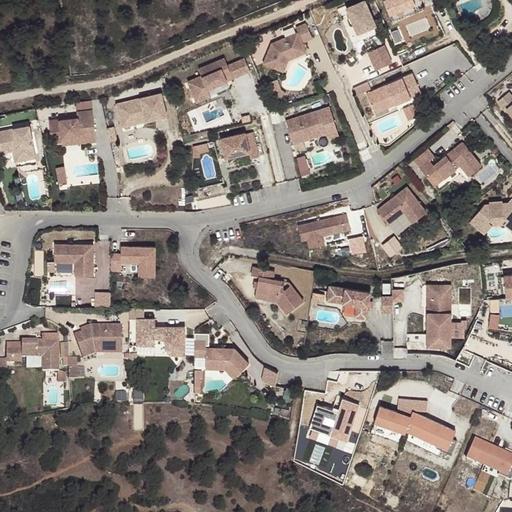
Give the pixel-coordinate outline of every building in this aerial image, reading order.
[(366,0),(360,0),(345,7),(357,34),(377,25),(366,0)] [(383,0),(390,14),(415,3),(413,0),(383,0)] [(266,67),(283,73),(287,59),(306,50),(303,44),(313,40),(307,25),(297,29),(299,34),(273,46),(266,67)] [(384,44),(369,51),(375,68),(391,61),(384,44)] [(287,59),(283,73),(286,74),(290,62),(308,54),(306,50),(287,59)] [(201,74),(187,81),(195,98),(209,91),(207,89),(227,80),(224,74),(231,71),(233,77),(250,70),(244,57),(228,64),(224,57),(198,68),(201,74)] [(412,72),(366,92),(373,109),(393,100),(395,104),(421,92),(412,72)] [(282,86),(274,84),(276,97),(278,103),(285,100),(282,94),(282,86)] [(209,91),(195,98),(197,102),(211,96),(209,91)] [(511,96),(508,92),(497,102),(505,112),(507,110),(511,116),(511,96)] [(161,93),(117,105),(122,125),(146,118),(147,122),(168,116),(161,93)] [(393,100),(373,109),(375,113),(395,104),(393,100)] [(414,102),(407,105),(412,117),(419,114),(414,102)] [(330,106),(286,119),(293,143),(326,132),(328,137),(340,134),(330,106)] [(93,110),(77,112),(77,118),(60,121),(60,120),(49,122),(53,147),(64,145),(64,141),(81,139),(82,143),(90,142),(89,133),(96,132),(93,110)] [(122,125),(123,129),(147,122),(146,118),(122,125)] [(30,124),(0,130),(0,147),(16,144),(19,160),(36,157),(30,124)] [(115,127),(107,129),(111,142),(118,140),(115,127)] [(245,132),(220,138),(225,158),(249,152),(251,158),(259,156),(254,137),(246,139),(245,132)] [(206,143),(193,146),(193,153),(199,152),(208,150),(206,143)] [(0,147),(0,152),(12,150),(14,161),(19,160),(16,144),(0,147)] [(433,158),(426,149),(411,161),(431,187),(455,168),(462,177),(474,168),(459,147),(431,168),(427,163),(433,158)] [(67,170),(59,171),(62,187),(70,185),(67,170)] [(480,206),(467,223),(482,235),(489,225),(486,223),(488,220),(499,217),(502,219),(499,223),(506,228),(511,220),(511,186),(511,185),(504,193),(507,195),(503,200),(498,201),(497,200),(485,203),(485,205),(480,206)] [(405,187),(375,210),(386,224),(389,222),(397,232),(394,234),(397,237),(407,229),(405,226),(424,212),(405,187)] [(345,215),(297,228),(301,243),(306,241),(309,250),(324,246),(321,237),(349,230),(345,215)] [(499,217),(488,220),(486,223),(489,225),(499,223),(502,219),(499,217)] [(389,222),(386,224),(394,234),(397,232),(389,222)] [(93,243),(54,243),(54,262),(75,262),(75,275),(94,275),(93,243)] [(120,254),(110,253),(109,272),(118,272),(118,263),(137,264),(137,278),(153,278),(154,248),(120,247),(120,254)] [(272,269),(251,266),(250,275),(257,276),(256,281),(255,287),(255,292),(268,294),(267,299),(277,300),(286,313),(303,300),(291,284),(284,287),(282,287),(283,279),(271,278),(272,269)] [(511,274),(503,275),(505,297),(511,296),(511,274)] [(288,280),(283,279),(282,287),(284,287),(291,284),(288,280)] [(372,293),(372,289),(332,282),(329,297),(358,302),(356,314),(368,316),(369,309),(370,303),(371,297),(372,293)] [(429,284),(430,310),(430,316),(435,316),(435,326),(430,326),(430,346),(453,346),(452,283),(429,284)] [(405,286),(394,286),(394,293),(394,299),(406,299),(405,286)] [(325,294),(312,292),(310,304),(317,305),(317,299),(323,300),(325,294)] [(108,293),(100,293),(100,307),(108,308),(108,293)] [(394,299),(394,293),(384,293),(384,309),(394,309),(394,299)] [(142,308),(127,307),(127,318),(135,318),(142,318),(142,308)] [(498,314),(489,314),(488,328),(497,329),(498,314)] [(153,318),(142,318),(135,318),(134,344),(152,344),(152,337),(160,338),(160,347),(167,355),(182,355),(183,327),(163,326),(163,331),(152,330),(152,326),(153,318)] [(122,325),(90,325),(91,328),(83,331),(82,331),(74,334),(83,357),(95,353),(122,353),(122,325)] [(42,340),(22,340),(22,342),(7,342),(7,351),(7,355),(22,355),(22,357),(42,357),(42,370),(59,370),(59,334),(42,334),(42,340)] [(203,342),(192,341),(192,358),(203,358),(203,366),(224,367),(234,376),(246,364),(231,349),(203,348),(203,342)] [(22,362),(22,357),(22,355),(7,355),(7,351),(0,350),(0,361),(7,361),(7,362),(22,362)] [(73,356),(64,356),(64,378),(73,378),(73,356)] [(224,367),(203,366),(203,370),(223,370),(232,379),(234,376),(224,367)] [(268,367),(266,366),(262,379),(276,383),(279,370),(268,367)] [(394,411),(377,405),(371,422),(402,432),(403,430),(404,426),(436,441),(434,444),(433,447),(448,454),(454,440),(449,438),(446,436),(449,429),(413,412),(414,409),(424,411),(427,400),(398,399),(394,411)] [(436,441),(404,426),(403,430),(434,444),(436,441)] [(501,453),(472,439),(465,453),(498,468),(496,473),(494,475),(506,481),(510,474),(510,477),(511,476),(511,453),(503,449),(501,453)] [(498,468),(465,453),(463,457),(496,473),(498,468)]
